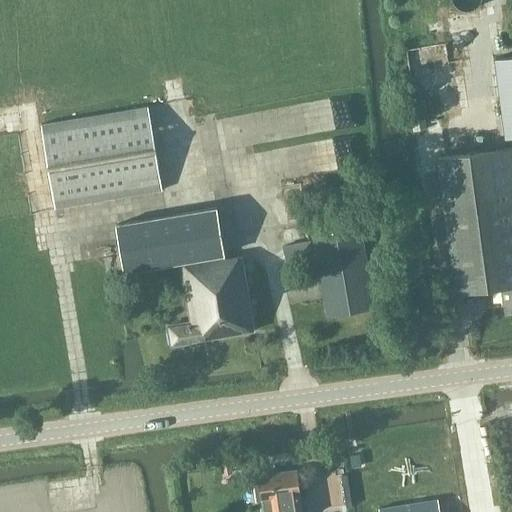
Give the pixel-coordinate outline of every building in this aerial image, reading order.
[(504,137),(511,136),(511,56),(494,59),(504,137)] [(430,82),(418,88),(423,100),(435,94),(430,82)] [(422,102),(409,103),(413,130),(426,128),(422,102)] [(162,189),(148,106),(41,124),(54,207),(162,189)] [(17,124),(19,144),(38,143),(37,123),(17,124)] [(502,304),(511,302),(511,146),(437,156),(456,292),(499,286),(502,304)] [(123,271),(224,254),(216,207),(116,224),(123,271)] [(286,258),(313,251),(307,225),(280,231),(286,258)] [(326,317),(375,307),(361,226),(311,235),(326,317)] [(193,342),(255,330),(240,254),(181,263),(190,321),(166,326),(170,346),(193,343),(193,342)] [(118,329),(120,349),(132,348),(130,328),(118,329)] [(359,453),(349,454),(350,467),(361,466),(359,453)] [(231,462),(220,463),(222,474),(232,473),(231,462)] [(301,511),(297,469),(258,475),(263,507),(272,506),(273,511),(301,511)] [(440,511),(438,499),(394,506),(378,508),(378,511),(440,511)]
